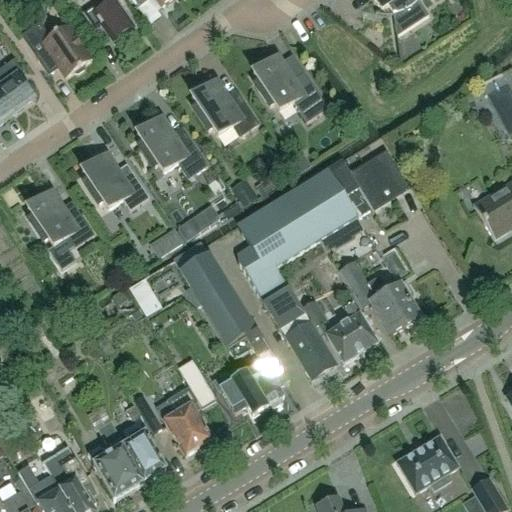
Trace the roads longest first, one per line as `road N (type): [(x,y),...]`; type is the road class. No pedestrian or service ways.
road 1 (tertiary): [(182,511),(511,313)]
road 2 (residential): [(0,171),(260,0)]
